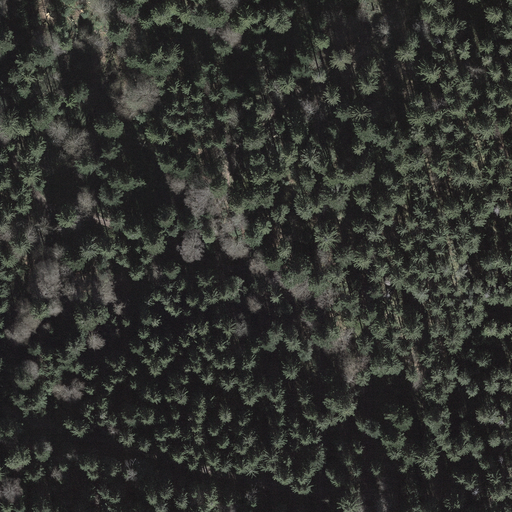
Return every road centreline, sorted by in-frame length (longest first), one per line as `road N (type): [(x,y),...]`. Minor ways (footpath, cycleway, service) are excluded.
road 1 (track): [(336,496),(285,491),(87,437),(0,401)]
road 2 (track): [(370,376),(404,274),(431,239),(511,168)]
